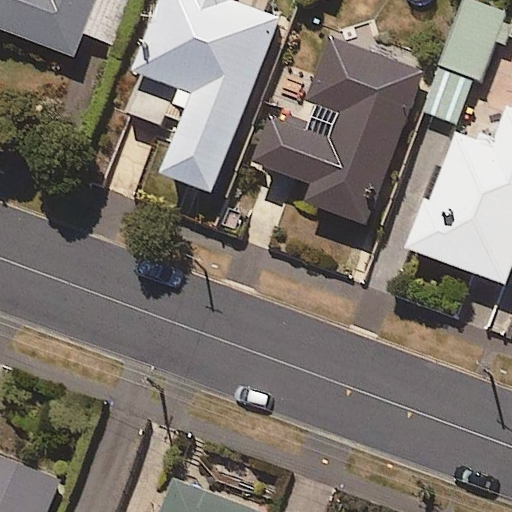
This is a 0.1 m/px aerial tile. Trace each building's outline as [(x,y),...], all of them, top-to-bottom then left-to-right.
[(0,0),(0,39),(77,66),(86,40),(115,50),(133,0),(0,0)] [(242,0),(170,0),(140,86),(180,100),(174,117),(191,124),(167,192),(217,210),(282,28),(238,13),(242,0)] [(469,4),(425,117),(465,133),(498,48),(510,54),(511,48),(511,30),(506,28),(509,20),(469,4)] [(426,78),(334,47),(303,138),(274,128),(257,178),(316,198),(310,217),(372,238),(426,78)] [(511,290),(511,116),(496,157),(460,144),(417,263),(510,297),(511,290)] [(60,511),(69,486),(0,463),(0,511),(60,511)] [(210,511),(176,500),(172,511),(210,511)]
